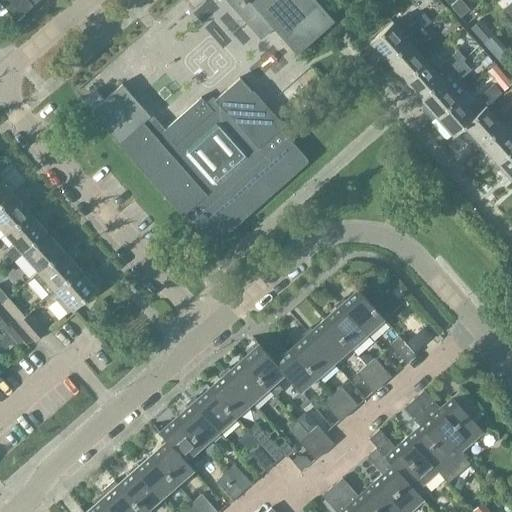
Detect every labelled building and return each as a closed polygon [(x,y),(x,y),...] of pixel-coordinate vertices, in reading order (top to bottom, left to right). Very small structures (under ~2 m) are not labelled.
[(38,0),(0,0),(0,1),(16,19),(38,0)] [(225,0),(261,39),(274,28),(297,54),(334,21),(315,0),(225,0)] [(461,0),(456,0),(450,5),(462,18),(470,10),(461,0)] [(511,1),(503,10),(510,19),(511,17),(511,1)] [(424,14),(415,21),(423,30),(431,22),(424,14)] [(480,20),(471,28),(484,42),(491,36),(493,34),(480,20)] [(393,22),(369,43),(386,62),(395,54),(423,30),(415,21),(402,33),(395,25),(393,22)] [(395,54),(386,62),(403,81),(426,60),(430,57),(421,47),(430,38),(423,30),(395,54)] [(491,36),(484,42),(500,61),(506,56),(507,54),(491,36)] [(419,99),(463,61),(465,58),(458,50),(435,70),(426,60),(403,81),(419,99)] [(511,62),(506,56),(500,61),(511,73),(511,62)] [(419,99),(418,101),(422,106),(422,111),(429,120),(434,119),(436,118),(459,97),(467,90),(458,80),(470,69),(463,61),(419,99)] [(511,82),(497,66),(489,74),(505,91),(511,84),(511,82)] [(122,84),(92,111),(119,142),(150,177),(184,215),(184,214),(212,245),(289,177),(308,160),(281,129),(283,127),(240,78),(213,102),(209,106),(201,98),(163,131),(150,116),(122,84)] [(459,132),(465,127),(464,126),(486,107),(491,103),(501,94),(493,85),(468,107),(459,97),(436,118),(453,137),(459,132)] [(465,127),(459,132),(468,142),(472,143),(477,148),(481,145),(511,116),(511,101),(509,104),(499,113),(491,103),(486,107),(464,126),(465,127)] [(511,116),(481,145),(477,148),(482,153),(482,158),(489,166),(493,166),(497,163),(511,149),(511,116)] [(511,149),(497,163),(509,177),(511,180),(511,149)] [(0,205),(14,193),(13,192),(15,189),(10,183),(6,184),(0,177),(0,205)] [(0,205),(0,228),(6,235),(31,212),(14,193),(0,205)] [(31,212),(6,235),(10,239),(15,245),(6,252),(13,261),(22,253),(47,231),(31,212)] [(22,253),(38,272),(64,250),(47,231),(22,253)] [(38,272),(33,277),(49,296),(80,269),(64,250),(38,272)] [(80,269),(47,298),(49,301),(53,302),(56,299),(69,313),(97,288),(96,287),(98,282),(92,275),(87,276),(80,269)] [(0,300),(3,304),(9,298),(0,288),(0,300)] [(358,290),(342,305),(367,334),(384,319),(377,311),(377,310),(374,307),(358,290)] [(9,298),(3,304),(14,316),(20,311),(9,298)] [(342,305),(325,319),(351,349),(367,334),(342,305)] [(29,314),(19,323),(36,342),(46,334),(29,314)] [(0,325),(6,333),(7,333),(13,328),(2,315),(0,317),(0,325)] [(325,319),(308,334),(334,363),(351,349),(325,319)] [(6,333),(0,338),(0,344),(4,349),(9,344),(17,345),(18,346),(24,340),(13,328),(7,333),(6,333)] [(308,334),(292,348),(318,378),(334,363),(308,334)] [(412,334),(404,341),(414,353),(422,346),(412,334)] [(414,353),(404,341),(399,336),(390,345),(406,363),(416,355),(414,353)] [(259,345),(243,359),(268,388),(275,396),(283,389),(276,381),(284,374),(284,373),(275,363),(276,362),(259,345)] [(292,348),(276,362),(275,363),(284,373),(284,374),(301,393),(318,378),(292,348)] [(375,358),(366,366),(382,385),(391,377),(375,358)] [(243,359),(226,374),(251,402),(268,388),(243,359)] [(382,385),(366,366),(357,374),(373,393),(382,385)] [(226,374),(210,388),(235,417),(251,402),(226,374)] [(342,387),(333,395),(349,414),(358,406),(342,387)] [(210,388),(193,403),(218,431),(235,417),(210,388)] [(424,390),(414,399),(460,452),(483,432),(453,397),(440,409),(424,390)] [(349,414),(333,395),(324,403),(340,422),(349,414)] [(414,399),(404,408),(420,426),(408,437),(438,472),(443,477),(444,476),(447,477),(464,463),(464,458),(465,457),(460,452),(414,399)] [(193,403),(177,417),(202,446),(208,453),(207,453),(209,455),(217,448),(209,439),(218,431),(193,403)] [(177,417),(160,432),(168,441),(185,460),(186,460),(189,464),(196,458),(199,461),(207,453),(208,453),(202,446),(177,417)] [(317,426),(308,434),(325,452),(334,444),(317,426)] [(369,439),(377,448),(377,447),(416,491),(438,472),(408,437),(395,448),(379,429),(369,439)] [(325,452),(308,434),(299,442),(315,460),(325,452)] [(268,436),(259,444),(275,463),(284,455),(277,447),(268,436)] [(285,440),(277,447),(284,455),(287,458),(294,451),(292,448),(285,440)] [(168,441),(152,455),(177,485),(194,470),(186,460),(185,460),(168,441)] [(275,463),(259,444),(250,452),(266,471),(275,463)] [(383,475),(371,485),(394,511),(410,511),(424,500),(416,491),(377,447),(377,448),(367,456),(383,475)] [(152,455),(135,470),(161,499),(177,485),(152,455)] [(297,456),(292,461),(301,471),(310,462),(306,457),(297,456)] [(235,465),(226,473),(242,492),(251,484),(235,465)] [(135,470),(119,484),(142,511),(146,511),(161,499),(135,470)] [(242,492),(226,473),(217,481),(233,500),(242,492)] [(342,478),(332,487),(354,511),(394,511),(371,485),(358,496),(342,478)] [(142,511),(119,484),(102,499),(113,511),(142,511)] [(336,511),(354,511),(332,487),(322,496),(336,511)] [(217,511),(202,494),(193,502),(201,511),(217,511)] [(113,511),(102,499),(86,511),(113,511)] [(201,511),(193,502),(183,510),(185,511),(201,511)]
